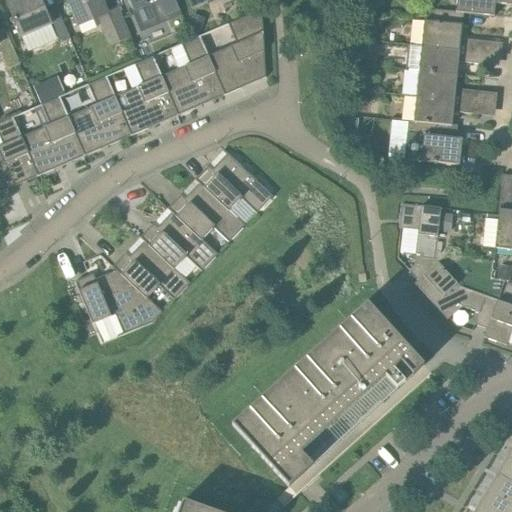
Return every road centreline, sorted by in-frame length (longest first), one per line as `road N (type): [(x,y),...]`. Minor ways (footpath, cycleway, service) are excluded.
road 1 (residential): [(0,273),(126,171),(226,127),(251,122),(287,130)]
road 2 (residential): [(364,511),(508,376)]
road 3 (residential): [(508,376),(446,349),(383,287)]
